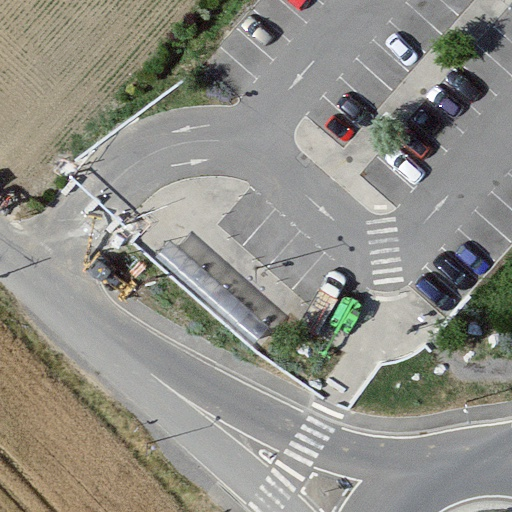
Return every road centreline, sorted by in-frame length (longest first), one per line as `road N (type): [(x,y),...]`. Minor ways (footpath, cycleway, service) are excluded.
road 1 (unclassified): [(436,470),(345,457),(150,375)]
road 2 (unclassified): [(0,244),(150,375)]
road 3 (unclassified): [(150,375),(283,511)]
